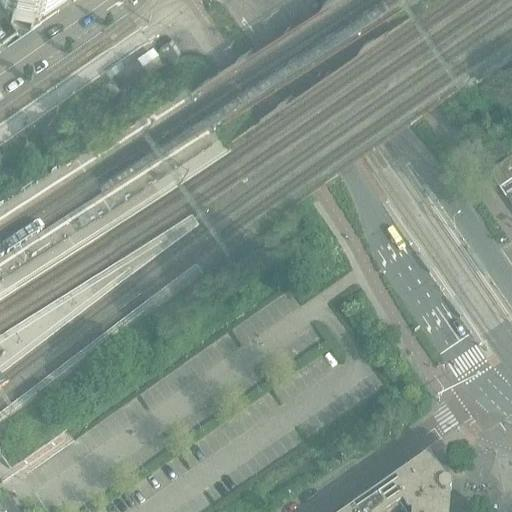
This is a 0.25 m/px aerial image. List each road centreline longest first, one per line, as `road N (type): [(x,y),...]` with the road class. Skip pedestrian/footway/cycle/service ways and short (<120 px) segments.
road 1 (secondary): [(229,0),(348,169),(375,226),(496,391)]
road 2 (secondary): [(511,286),(306,0)]
road 3 (residential): [(314,511),(496,391)]
road 4 (residential): [(0,78),(112,0)]
